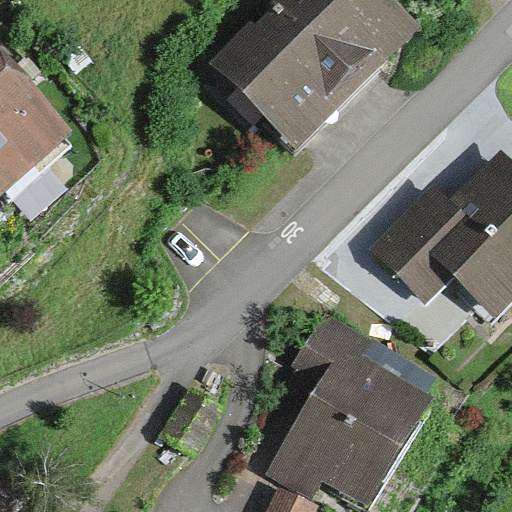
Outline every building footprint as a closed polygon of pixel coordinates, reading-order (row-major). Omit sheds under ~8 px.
[(369,0),(299,0),(225,70),(296,146),(408,41),(369,0)] [(0,68),(0,190),(7,199),(67,146),(0,68)] [(450,194),(391,258),(449,311),(481,276),(511,304),(511,172),(473,215),(450,194)] [(391,349),(330,320),(301,381),(333,396),(294,478),(367,511),(397,511),(448,405),(380,373),(391,349)] [(225,412),(201,398),(179,438),(203,451),(225,412)] [(44,511),(49,508),(16,470),(0,483),(0,511),(44,511)] [(279,489),(272,511),(321,511),(324,502),(279,489)]
